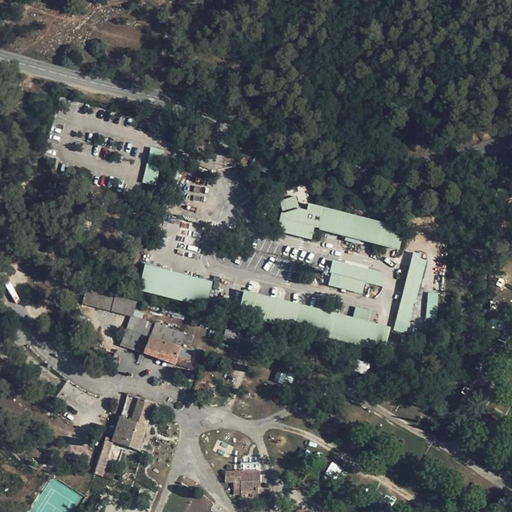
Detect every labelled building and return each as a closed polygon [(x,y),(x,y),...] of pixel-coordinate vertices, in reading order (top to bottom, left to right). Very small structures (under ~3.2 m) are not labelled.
[(150,147),(143,182),(156,185),(164,150),(150,147)] [(399,250),(404,228),(307,203),(306,209),(298,208),(294,196),(279,201),(280,211),(275,230),(310,240),(313,228),(399,250)] [(419,255),(410,253),(391,329),(401,331),(419,255)] [(381,273),(333,260),(326,286),(363,295),(366,283),(384,287),(381,273)] [(213,285),(145,266),(138,291),(206,310),(213,285)] [(101,298),(138,307),(139,303),(103,291),(101,298)] [(388,328),(243,291),(237,315),(382,352),(388,328)] [(437,318),(437,292),(426,292),(427,318),(437,318)] [(138,307),(101,298),(99,307),(134,319),(138,307)] [(152,340),(153,336),(156,325),(134,319),(129,333),(152,340)] [(225,329),(224,339),(237,339),(237,329),(225,329)] [(148,354),(152,340),(129,333),(125,347),(148,354)] [(152,340),(148,354),(181,365),(187,346),(153,336),(152,340)] [(155,402),(138,397),(131,418),(148,423),(155,402)] [(139,450),(148,423),(131,418),(121,415),(112,440),(139,450)] [(102,436),(90,470),(101,474),(112,440),(102,436)] [(332,462),(324,473),(335,480),(342,468),(332,462)] [(260,469),(224,470),(225,483),(233,483),(234,495),(241,495),(241,498),(258,498),(257,487),(260,487),(260,469)]
